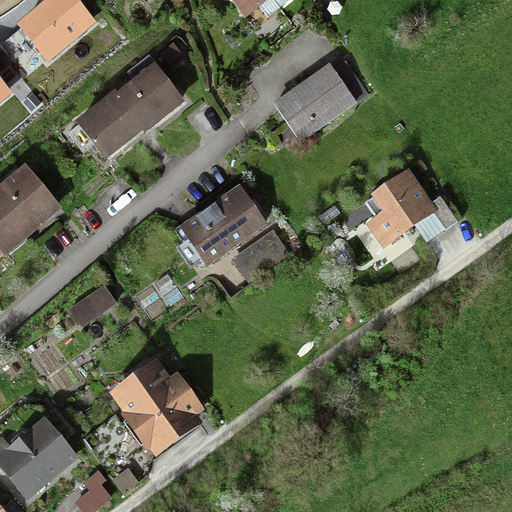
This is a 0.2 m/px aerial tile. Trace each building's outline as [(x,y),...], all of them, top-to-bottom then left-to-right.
[(92,21),(74,0),(50,0),(21,24),(49,57),(92,21)] [(267,18),(279,8),(272,0),(223,0),(224,0),(232,1),(245,17),(258,6),(267,18)] [(272,0),(279,8),(289,0),(272,0)] [(345,64),(278,111),(300,142),(367,95),(345,64)] [(117,96),(116,96),(143,131),(179,103),(154,72),(119,99),(117,96)] [(143,131),(116,96),(80,124),(105,156),(140,128),(143,132),(143,131)] [(0,253),(55,209),(24,174),(0,194),(0,253)] [(365,204),(392,241),(432,212),(445,231),(457,222),(440,198),(428,206),(406,176),(365,204)] [(264,224),(240,190),(182,231),(206,265),(264,224)] [(231,263),(246,286),(288,257),(272,235),(231,263)] [(159,449),(194,424),(180,405),(191,398),(179,382),(169,389),(153,368),(118,394),(159,449)] [(11,441),(13,450),(0,461),(28,495),(71,458),(43,425),(30,436),(22,433),(11,441)] [(85,484),(91,491),(76,503),(83,511),(94,511),(110,499),(99,485),(104,481),(98,473),(85,484)]
